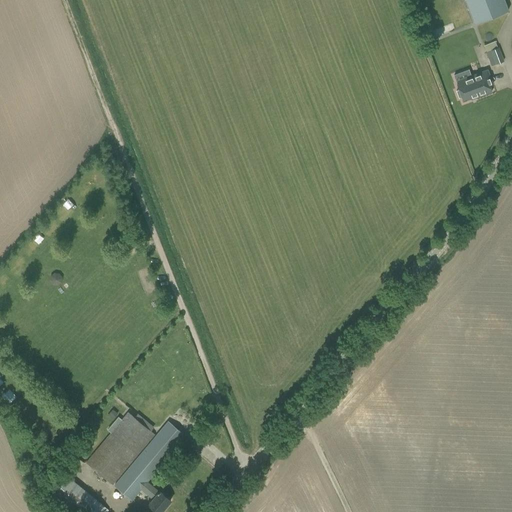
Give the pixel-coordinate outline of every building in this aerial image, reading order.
[(508,11),(503,0),(465,0),(474,23),(508,11)] [(503,61),(498,47),(485,52),(491,66),(503,61)] [(456,92),(459,101),(473,95),(474,98),(485,94),(478,74),(463,80),(464,82),(456,85),(458,91),(456,92)] [(17,274),(22,268),(15,263),(10,269),(17,274)] [(117,414),(112,409),(107,415),(112,420),(117,414)] [(86,462),(112,484),(154,434),(128,413),(86,462)] [(153,509),(153,510),(154,511),(155,511),(156,511),(160,511),(170,501),(159,491),(158,492),(146,482),(185,436),(168,422),(114,486),(131,500),(140,489),(152,499),(148,505),(153,509)] [(52,495),(72,511),(94,511),(101,504),(67,476),(52,495)]
